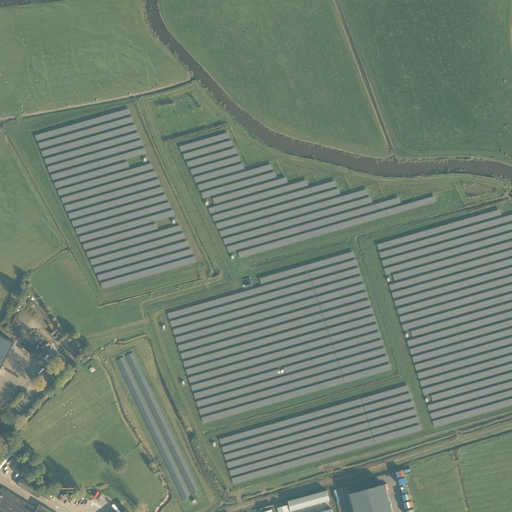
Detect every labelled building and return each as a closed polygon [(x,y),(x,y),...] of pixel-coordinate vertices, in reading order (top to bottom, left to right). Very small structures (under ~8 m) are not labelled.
[(0,370),(13,343),(0,336),(0,370)] [(24,347),(31,354),(35,349),(28,343),(24,347)] [(33,355),(37,358),(39,361),(48,350),(46,348),(42,345),(40,347),(33,355)] [(447,511),(433,460),(412,466),(424,511),(447,511)] [(32,484),(34,481),(26,476),(24,479),(22,478),(18,485),(38,498),(42,491),(32,484)] [(384,484),(349,494),(351,502),(353,508),(353,511),(390,511),(390,508),(388,499),(387,499),(386,493),(384,484)] [(0,511),(129,511),(128,510),(125,511),(51,511),(39,504),(36,509),(34,508),(35,508),(2,488),(0,490),(0,511)] [(326,490),(288,501),(290,511),(329,500),(326,490)]
